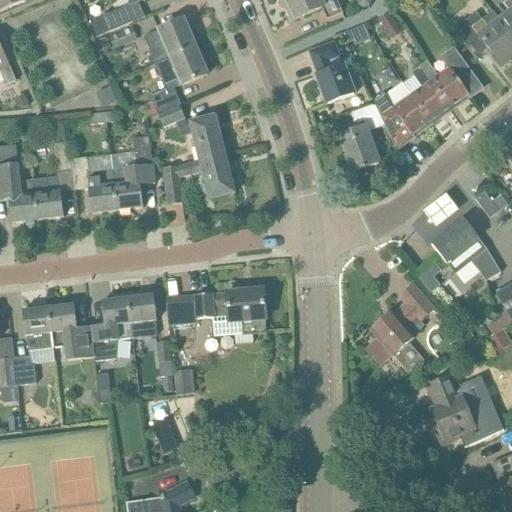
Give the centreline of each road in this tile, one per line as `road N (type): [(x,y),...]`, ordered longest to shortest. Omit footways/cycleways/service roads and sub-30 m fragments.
road 1 (residential): [(0,275),(315,237)]
road 2 (tertiary): [(315,237),(284,111),(237,0)]
road 3 (tertiary): [(319,487),(315,237)]
road 4 (residential): [(511,111),(391,216),(315,237)]
